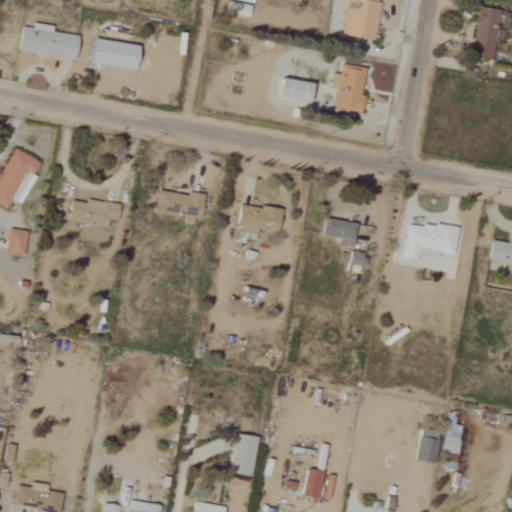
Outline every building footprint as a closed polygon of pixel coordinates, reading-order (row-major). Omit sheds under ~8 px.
[(344,0),(339,36),(371,40),(376,0),(344,0)] [(489,60),(495,11),(474,8),(468,58),(489,60)] [(71,60),(74,36),(48,33),(49,27),(28,24),(27,28),(17,27),(14,53),(71,60)] [(359,113),(361,96),(357,96),(361,68),(337,65),(331,109),(359,113)] [(305,103),(308,84),(277,79),(274,98),(305,103)] [(18,205),(32,176),(30,175),(36,163),(9,149),(0,167),(0,208),(3,210),(8,200),(18,205)] [(200,195),(184,193),(184,196),(154,192),(152,211),(181,215),(180,221),(196,223),(200,195)] [(64,221),(103,227),(104,220),(113,221),(115,206),(67,199),(64,221)] [(278,211),(236,205),(232,228),(274,234),(278,211)] [(351,222),(321,221),(320,236),(334,237),(334,247),(350,248),(351,222)] [(453,230),(404,223),(399,259),(414,261),(415,255),(435,258),(436,253),(450,255),(453,230)] [(2,253),(21,255),(24,232),(5,229),(2,253)] [(511,264),(511,242),(488,239),(485,261),(511,264)] [(359,254),(347,253),(346,265),(358,267),(359,254)] [(450,470),(459,426),(442,423),(434,467),(450,470)] [(430,464),(434,433),(415,430),(411,462),(430,464)] [(253,439),(232,435),(225,474),(246,478),(253,439)] [(0,461),(0,463),(9,464),(10,445),(1,445),(0,461)] [(320,472),(302,470),(298,497),(315,500),(320,472)] [(55,511),(58,493),(42,492),(43,485),(27,483),(26,488),(12,486),(10,508),(51,511),(55,511)]
